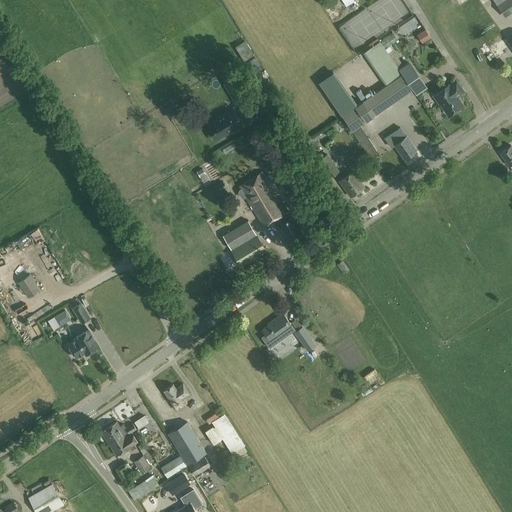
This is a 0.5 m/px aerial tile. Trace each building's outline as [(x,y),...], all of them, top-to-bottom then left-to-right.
[(511,0),(494,0),(506,17),(511,12),(511,0)] [(425,29),(420,32),(425,40),(430,37),(425,29)] [(363,52),(386,87),(343,114),(370,157),(378,152),(360,124),(413,89),(416,94),(426,87),(414,69),(410,61),(398,69),(380,41),(379,41),(378,38),(369,44),(371,47),(363,52)] [(235,47),(243,61),(253,55),(245,41),(235,47)] [(499,48),(495,43),(489,47),(492,52),(499,48)] [(254,58),(246,63),(254,75),(262,70),(254,58)] [(237,76),(225,83),(238,105),(250,98),(237,76)] [(258,98),(270,91),(263,79),(251,85),(258,98)] [(449,85),(434,95),(435,96),(437,94),(442,101),(440,103),(441,103),(448,114),(462,105),(457,97),(458,95),(456,93),(462,89),(456,81),(449,86),(449,85)] [(178,103),(154,118),(157,123),(170,114),(177,125),(188,118),(178,103)] [(220,116),(209,123),(213,130),(218,138),(229,131),(240,124),(236,117),(231,109),(220,116)] [(392,139),(395,143),(394,143),(403,158),(417,150),(408,135),(406,136),(403,131),(392,139)] [(511,146),(511,145),(500,152),(509,166),(511,163),(511,146)] [(339,170),(327,153),(318,159),(330,176),(339,170)] [(351,196),(365,187),(353,171),(340,180),(351,196)] [(263,225),(286,212),(262,172),(240,186),(263,225)] [(281,223),(289,237),(300,231),(292,217),(281,223)] [(223,235),(231,250),(241,267),(267,251),(257,234),(248,220),(223,235)] [(349,270),(342,260),(337,264),(344,274),(349,270)] [(29,297),(40,289),(30,274),(19,282),(29,297)] [(56,299),(36,311),(39,317),(59,304),(56,299)] [(73,308),(82,322),(90,317),(81,303),(73,308)] [(70,319),(65,310),(54,316),(60,325),(70,319)] [(269,348),(295,330),(283,313),(271,321),(272,323),(263,329),(266,334),(261,337),(269,348)] [(311,338),(303,325),(295,330),(303,343),(311,338)] [(76,338),(68,343),(70,347),(69,350),(71,353),(74,353),(76,357),(85,352),(86,354),(99,346),(88,329),(76,337),(76,338)] [(288,352),(294,348),(292,344),(285,348),(288,352)] [(174,406),(198,392),(188,376),(165,390),(174,406)] [(201,399),(197,402),(203,411),(207,408),(201,399)] [(124,423),(120,425),(117,421),(101,431),(109,444),(119,438),(116,434),(123,430),(125,434),(128,432),(129,433),(132,432),(132,431),(136,429),(132,423),(126,427),(124,423)] [(187,464),(206,452),(187,422),(168,433),(187,464)] [(119,438),(109,444),(116,455),(130,447),(132,449),(136,447),(134,444),(138,442),(132,432),(129,433),(128,432),(125,434),(123,430),(116,434),(119,438)] [(134,461),(141,472),(150,467),(148,464),(153,461),(148,452),(143,455),(134,461)] [(167,477),(186,465),(180,455),(161,467),(167,477)] [(205,456),(189,466),(195,476),(211,466),(205,456)] [(193,479),(187,468),(164,483),(171,493),(193,479)] [(129,490),(134,500),(141,496),(140,495),(142,494),(139,489),(138,490),(139,489),(137,484),(135,486),(129,490)] [(52,485),(29,498),(36,511),(43,511),(62,502),(52,485)] [(200,500),(191,485),(178,493),(183,501),(167,511),(194,511),(197,511),(193,504),(200,500)] [(3,503),(6,511),(17,511),(18,511),(14,499),(3,503)]
